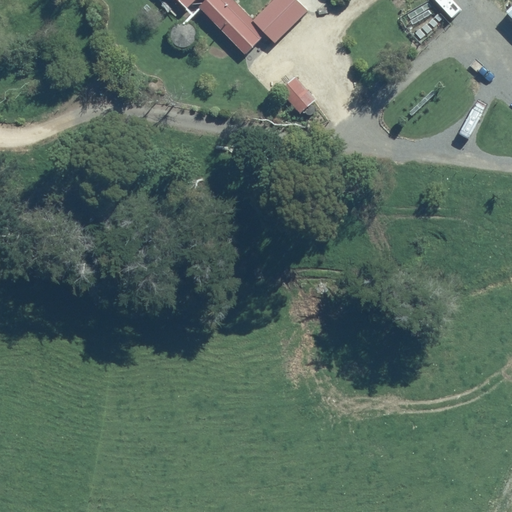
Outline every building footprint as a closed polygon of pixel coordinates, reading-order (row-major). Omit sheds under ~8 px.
[(201,0),(199,2),(245,53),(266,34),(275,44),(308,13),(295,0),(268,0),(249,17),(233,0),(180,0),(186,6),(193,0),(192,0),(201,0)] [(195,32),(195,30),(195,29),(194,28),(194,27),(193,26),(192,25),(191,24),(191,23),(190,22),(189,22),(188,21),(186,21),(185,21),(184,20),(183,20),(182,20),(181,20),(180,20),(178,21),(177,21),(176,22),(175,22),(174,23),(173,24),(172,24),(172,25),(171,26),(170,27),(170,28),(170,29),(169,30),(169,32),(169,33),(169,34),(169,35),(169,36),(169,37),(170,38),(170,40),(171,41),(171,42),(172,42),(173,43),(174,44),(175,45),(176,45),(177,46),(178,46),(179,47),(180,47),(181,47),(183,47),(184,47),(185,47),(186,46),(187,46),(188,46),(189,45),(190,44),(191,44),(192,43),(193,42),(193,41),(194,40),(195,39),(195,38),(195,37),(195,36),(196,34),(196,33),(196,32),(195,32)] [(258,83),(268,93),(294,71),(285,60),(258,83)] [(462,86),(472,96),(481,88),(487,95),(503,81),(486,63),(462,86)] [(240,128),(170,111),(162,145),(232,162),(240,128)]
